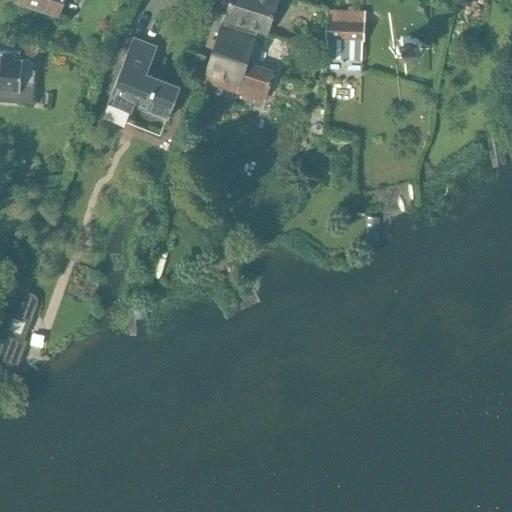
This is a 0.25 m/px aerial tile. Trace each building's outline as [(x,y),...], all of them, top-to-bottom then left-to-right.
[(15,0),(15,2),(59,17),(65,0),(15,0)] [(268,36),(279,0),(230,0),(223,20),(221,25),(205,74),(238,86),(236,94),(263,103),(266,95),(275,70),(248,62),(257,37),(255,37),(257,32),(268,36)] [(364,42),(365,21),(365,11),(326,9),(324,40),(325,40),(325,59),(346,59),(361,60),(362,42),(364,42)] [(110,96),(108,103),(131,112),(134,105),(168,118),(180,87),(154,78),(145,75),(146,74),(157,45),(134,37),(133,36),(122,66),(117,77),(110,96)] [(411,63),(414,62),(417,60),(419,58),(421,56),(422,53),(423,50),(422,47),(422,44),(420,41),(418,39),(415,38),(413,36),(410,36),(407,36),(403,37),(400,39),(398,42),(397,45),(396,48),(396,52),(397,55),(399,58),(401,60),(404,62),(408,63),(411,63)] [(0,101),(18,103),(19,92),(19,84),(32,85),(34,67),(34,60),(21,59),(19,59),(19,52),(0,49),(0,101)] [(191,66),(190,69),(199,73),(200,71),(205,56),(204,56),(200,54),(195,53),(191,66)] [(3,331),(0,339),(0,362),(17,369),(24,350),(28,340),(24,339),(3,331)]
